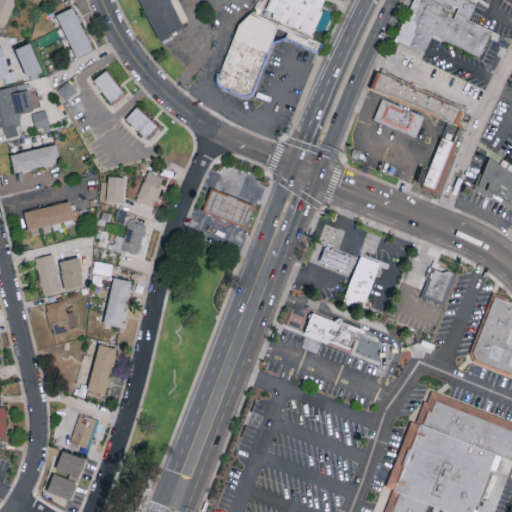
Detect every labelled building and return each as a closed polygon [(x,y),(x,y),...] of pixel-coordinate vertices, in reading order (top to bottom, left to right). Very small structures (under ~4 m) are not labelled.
[(0,0),(0,25),(4,28),(15,0),(0,0)] [(167,35),(159,39),(139,0),(170,0),(183,28),(167,35)] [(312,34),(325,0),(269,0),(266,9),(273,12),(271,18),(312,34)] [(449,15),(454,17),(456,11),(469,17),(470,17),(492,29),(485,44),(480,55),(470,51),(455,44),(434,35),(409,23),(403,21),(409,10),(414,0),(430,0),(451,10),(449,15)] [(477,0),(470,15),(469,17),(456,11),(458,7),(454,5),(451,10),(430,0),(477,0)] [(72,9),(57,16),(76,58),(91,51),(72,9)] [(253,93),(246,97),(228,89),(219,85),(219,75),(228,53),(231,46),(234,38),(240,22),(253,11),(278,23),(270,46),(253,93)] [(430,44),(426,53),(421,51),(420,54),(410,50),(399,45),(398,44),(399,41),(395,39),(403,21),(409,23),(434,35),(430,44)] [(15,50),(29,80),(43,74),(30,43),(15,50)] [(460,105),(456,121),(417,106),(410,103),(371,88),(379,70),(410,83),(460,105)] [(94,80),(105,72),(121,96),(111,103),(94,80)] [(64,98),(76,93),(70,82),(59,87),(64,98)] [(0,89),(0,127),(3,127),(5,138),(18,135),(16,125),(20,125),(18,113),(34,110),(32,97),(35,96),(34,89),(27,90),(26,84),(0,89)] [(425,116),(417,138),(410,135),(376,122),(374,118),(378,106),(380,100),(383,99),(400,106),(410,110),(425,116)] [(127,119),(136,109),(156,127),(148,137),(127,119)] [(444,166),(436,189),(423,183),(430,166),(442,136),(454,140),(444,166)] [(14,173),(60,163),(56,144),(10,154),(14,173)] [(511,209),(476,193),(485,166),(490,152),(506,160),(511,153),(511,209)] [(164,176),(147,170),(136,199),(153,206),(164,176)] [(106,199),(123,200),(124,175),(107,174),(106,199)] [(253,204),(244,227),(229,221),(202,211),(210,188),(229,195),(253,204)] [(75,217),(70,199),(23,211),(28,229),(75,217)] [(112,248),(139,254),(146,223),(128,219),(124,236),(115,234),(112,248)] [(348,266),(345,275),(318,265),(323,251),(348,260),(350,261),(348,266)] [(35,256),(42,293),(60,289),(54,253),(35,256)] [(83,284),(79,256),(60,258),(64,287),(83,284)] [(371,289),(363,311),(351,307),(343,304),(349,289),(351,283),(361,256),(381,263),(371,289)] [(450,288),(443,305),(421,297),(425,288),(433,268),(456,272),(450,288)] [(103,322),(121,326),(131,280),(113,276),(103,322)] [(511,376),(473,362),(469,361),(473,351),(474,349),(494,295),(511,302),(511,376)] [(77,327),(74,310),(66,312),(64,298),(46,301),(52,331),(77,327)] [(357,317),(353,326),(363,330),(360,335),(357,334),(352,348),(354,348),(354,350),(352,354),(352,353),(343,350),(302,335),(312,309),(334,319),(338,308),(351,314),(357,317)] [(117,347),(99,342),(87,389),(105,393),(117,347)] [(511,423),(511,459),(497,453),(474,445),(416,422),(421,410),(430,391),(473,408),(478,410),(511,423)] [(98,420),(89,450),(71,444),(80,414),(98,420)] [(416,422),(474,445),(497,453),(490,471),(474,511),(448,511),(428,504),(414,499),(394,491),(396,485),(387,485),(392,471),(411,420),(413,421),(416,422)] [(56,468),(80,475),(85,456),(61,450),(56,468)] [(47,491),(71,497),(76,479),(52,473),(47,491)] [(385,511),(394,491),(414,499),(428,504),(425,511),(385,511)]
